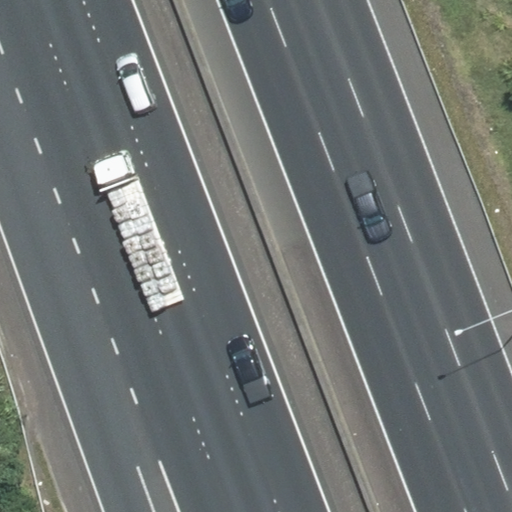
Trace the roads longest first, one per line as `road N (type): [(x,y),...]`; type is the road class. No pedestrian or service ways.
road 1 (motorway): [(278,511),(81,0)]
road 2 (motorway): [(265,0),(461,511)]
road 3 (motorway): [(130,511),(0,60)]
